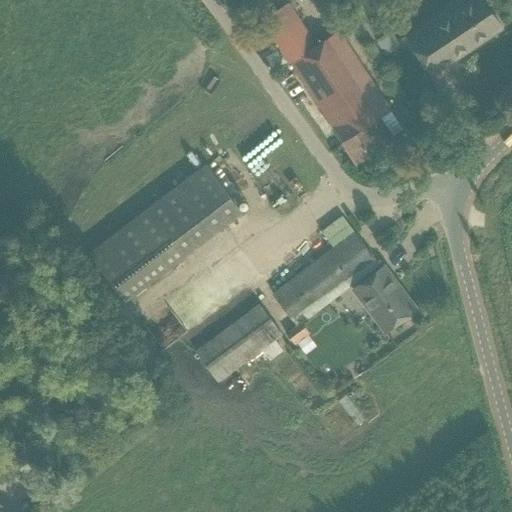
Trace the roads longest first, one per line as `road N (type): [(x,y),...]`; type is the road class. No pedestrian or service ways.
road 1 (unclassified): [(447,181),(382,199),(343,185),(209,0)]
road 2 (unclassified): [(511,452),(447,181)]
